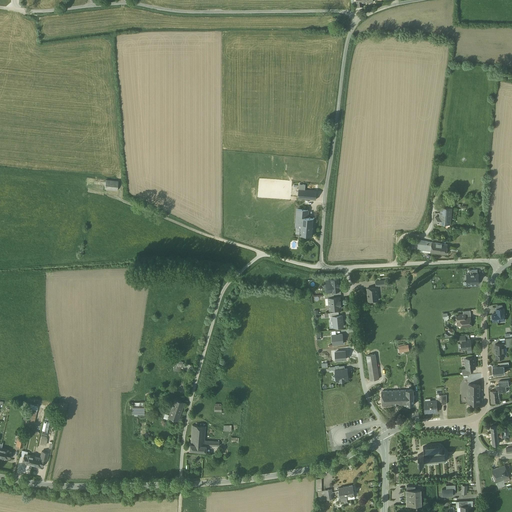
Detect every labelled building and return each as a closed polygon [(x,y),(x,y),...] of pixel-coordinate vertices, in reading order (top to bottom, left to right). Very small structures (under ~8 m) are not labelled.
[(118,180),(106,179),(105,188),(117,190),(118,180)] [(317,190),(305,189),(306,182),(299,182),(298,197),(316,199),(317,190)] [(308,208),(297,207),(296,225),(301,226),(301,222),(302,215),(308,216),(308,208)] [(451,207),(441,207),(440,216),(436,216),(435,221),(438,222),(438,223),(439,222),(450,223),(451,207)] [(308,216),(302,215),(301,222),(314,224),(315,216),(308,216)] [(314,224),(301,222),(301,226),(300,233),(313,234),(314,224)] [(432,241),(419,239),(417,248),(431,250),(432,241)] [(448,243),(432,241),(431,250),(431,251),(446,253),(448,243)] [(478,274),(467,274),(467,285),(478,284),(477,281),(479,280),(478,280),(478,274)] [(338,279),(326,280),(327,284),(328,283),(329,291),(327,292),(335,291),(339,291),(339,286),(338,283),(338,279)] [(377,287),(367,288),(368,301),(378,300),(377,287)] [(334,297),(328,298),(330,310),(341,309),(340,305),(341,305),(341,300),(340,300),(340,297),(334,297)] [(503,308),(496,309),(497,312),(496,314),(492,314),(492,315),(491,317),(491,319),(493,321),(493,322),(505,320),(503,308)] [(339,316),(333,316),(334,327),(343,326),(342,315),(339,316)] [(466,318),(460,319),(461,327),(471,326),(470,317),(466,318)] [(470,340),(466,340),(465,338),(460,339),(460,341),(462,341),(462,344),(461,344),(462,348),(466,348),(467,350),(471,349),(470,340)] [(503,344),(495,344),(496,358),(504,358),(503,347),(506,347),(506,344),(503,344)] [(375,354),(367,355),(368,366),(377,365),(375,354)] [(474,357),(465,359),(466,369),(471,369),(475,368),(474,357)] [(187,364),(174,362),(173,370),(180,371),(181,368),(186,369),(187,364)] [(377,365),(368,366),(370,380),(379,379),(377,365)] [(348,370),(334,371),(334,382),(349,381),(348,370)] [(508,381),(497,382),(498,390),(499,390),(499,392),(509,391),(508,381)] [(480,384),(468,384),(468,404),(480,404),(480,384)] [(413,388),(406,389),(407,403),(407,404),(414,404),(413,388)] [(398,390),(382,390),(382,405),(407,403),(406,389),(404,389),(398,390)] [(498,390),(490,391),(491,403),(500,402),(499,392),(499,390),(498,390)] [(184,402),(173,399),(168,414),(168,416),(178,420),(184,402)] [(436,401),(425,402),(426,412),(437,411),(437,405),(436,401)] [(30,404),(28,412),(26,420),(34,423),(38,406),(30,404)] [(205,426),(192,425),(191,440),(191,443),(189,443),(189,449),(205,451),(206,445),(204,445),(204,440),(205,426)] [(497,425),(491,425),(492,433),(490,433),(491,436),(492,436),(493,443),(499,443),(498,438),(502,437),(502,429),(497,430),(497,428),(498,428),(498,425),(497,426),(497,425)] [(26,437),(18,435),(16,445),(23,447),(26,437)] [(435,446),(432,446),(432,445),(431,445),(431,446),(428,447),(428,446),(427,446),(427,447),(424,447),(423,446),(423,447),(424,454),(418,455),(418,461),(420,461),(421,461),(421,462),(422,462),(423,461),(423,460),(424,460),(424,461),(425,461),(425,462),(425,461),(428,461),(429,462),(429,460),(432,460),(433,462),(433,461),(433,460),(436,460),(436,461),(437,461),(437,460),(440,460),(440,461),(440,459),(442,459),(442,460),(443,460),(443,459),(445,459),(445,460),(446,460),(445,459),(447,457),(448,457),(447,456),(447,454),(448,453),(447,453),(445,452),(445,451),(444,452),(442,452),(442,448),(443,448),(443,447),(442,448),(440,446),(440,445),(439,446),(436,446),(436,445),(435,445),(435,446)] [(9,450),(2,448),(0,455),(0,457),(7,459),(7,458),(10,459),(12,452),(9,451),(9,450)] [(40,457),(35,456),(32,465),(40,467),(40,466),(43,466),(45,460),(46,460),(48,453),(42,451),(40,457)] [(35,456),(27,454),(27,455),(24,454),(23,457),(22,461),(25,462),(25,463),(32,465),(35,456)] [(505,465),(492,470),(496,482),(509,477),(505,465)] [(353,485),(339,487),(341,500),(343,500),(344,502),(347,502),(346,496),(354,495),(353,485)] [(413,485),(407,485),(407,489),(407,504),(421,503),(420,488),(414,488),(413,485)] [(331,489),(325,490),(327,499),(333,498),(331,489)] [(327,499),(325,490),(321,490),(318,491),(319,501),(327,499)]
